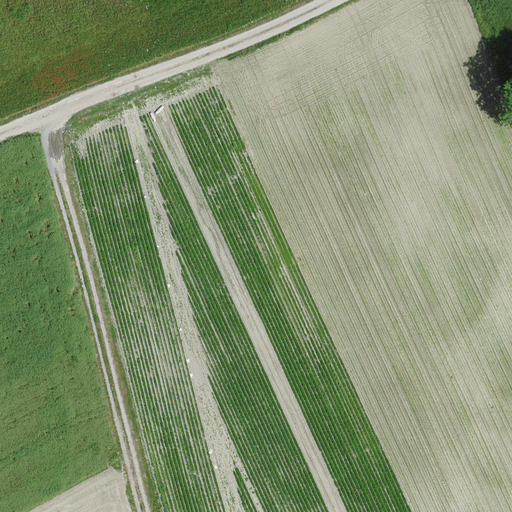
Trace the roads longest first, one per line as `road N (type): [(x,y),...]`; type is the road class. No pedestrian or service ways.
road 1 (track): [(142,511),(42,118)]
road 2 (track): [(333,0),(0,138)]
